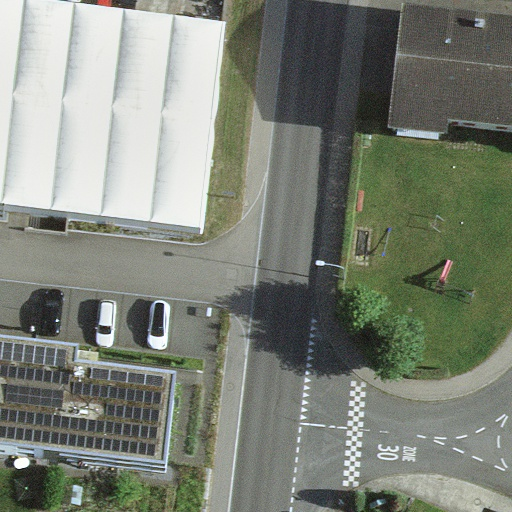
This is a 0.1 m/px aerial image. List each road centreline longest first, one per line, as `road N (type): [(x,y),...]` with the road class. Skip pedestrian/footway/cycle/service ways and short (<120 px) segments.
road 1 (tertiary): [(323,0),(273,424)]
road 2 (residential): [(273,424),(455,442)]
